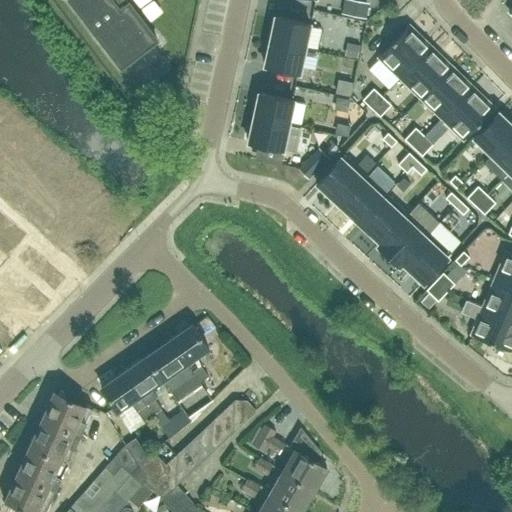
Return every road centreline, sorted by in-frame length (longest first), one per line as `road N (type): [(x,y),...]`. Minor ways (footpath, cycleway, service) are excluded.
road 1 (residential): [(511,404),(276,198),(202,173)]
road 2 (residential): [(379,499),(201,290)]
road 3 (residential): [(40,349),(68,378),(83,377),(201,290)]
road 4 (unclassified): [(202,173),(239,0)]
road 5 (unclassified): [(53,337),(147,239)]
